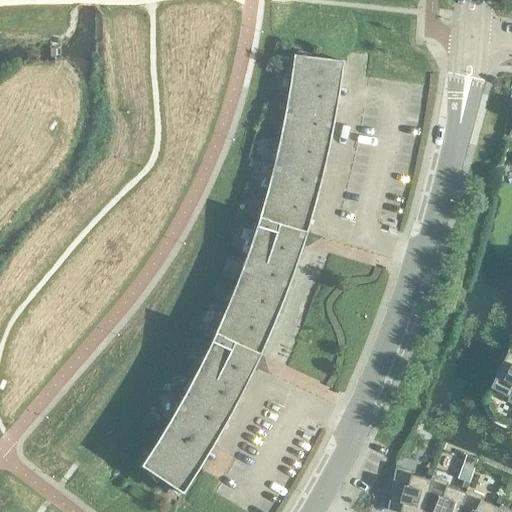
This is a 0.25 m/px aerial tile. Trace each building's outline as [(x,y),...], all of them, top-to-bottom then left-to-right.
[(141,467),(182,495),(199,470),(214,445),(228,420),(242,394),(255,368),(261,355),(272,329),(283,302),(293,275),(303,247),(307,233),(315,206),(323,178),(329,149),(335,121),(340,92),(344,63),(294,56),(290,85),(286,112),(280,139),(274,166),(267,192),(259,219),(255,232),(246,258),(237,284),(226,309),(215,334),(210,347),(197,371),(185,396),(171,420),(141,467)] [(511,355),(508,353),(490,389),(508,398),(507,402),(511,404),(511,355)] [(391,511),(422,511),(432,477),(431,477),(434,471),(428,469),(425,479),(412,476),(413,472),(395,467),(387,511),(391,511)] [(458,511),(467,490),(466,490),(469,484),(464,482),(460,492),(447,487),(448,483),(432,477),(422,511),(458,511)] [(497,511),(501,506),(500,506),(503,500),(498,497),(494,507),(481,501),(483,497),(467,490),(458,511),(497,511)]
